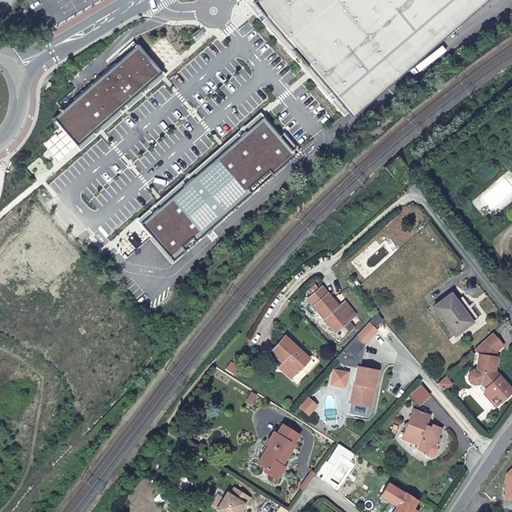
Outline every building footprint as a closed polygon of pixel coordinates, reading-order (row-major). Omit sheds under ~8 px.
[(255,0),(251,4),(349,114),(386,81),(390,86),(488,0),(255,0)] [(137,46),(52,120),(77,148),(161,74),(137,46)] [(263,118),(140,227),(174,264),(301,153),(299,151),(284,134),(280,138),(263,118)] [(314,287),(308,292),(312,297),(319,291),(314,287)] [(307,302),(337,333),(352,319),(346,313),(341,312),(336,308),(339,305),(322,288),(319,291),(312,297),(307,302)] [(467,316),(453,298),(436,310),(459,342),(475,331),(464,317),(467,316)] [(357,314),(345,300),(339,305),(336,308),(341,312),(346,313),(352,319),(357,314)] [(377,313),(368,323),(375,329),(382,319),(377,313)] [(375,329),(368,323),(340,355),(348,362),(363,363),(366,347),(375,329)] [(287,364),(301,375),(313,360),(308,357),(285,338),(274,353),(272,355),(285,366),(287,364)] [(500,355),(506,349),(496,338),(478,353),(483,359),(480,374),(478,374),(476,374),(473,376),(472,378),(471,382),(473,385),(477,388),(480,387),(483,386),(490,395),(486,398),(498,411),(511,398),(511,393),(498,376),(494,375),(495,370),(499,371),(501,362),(499,361),(500,355)] [(348,362),(340,355),(335,361),(345,368),(359,371),(360,366),(362,367),(363,363),(348,362)] [(372,390),(377,391),(380,370),(362,367),(360,366),(359,371),(352,406),(354,407),(352,417),(369,420),(371,410),(373,410),(375,397),(371,397),(372,390)] [(349,377),(335,374),(332,388),(346,391),(349,377)] [(447,379),(439,386),(446,394),(454,387),(447,379)] [(422,388),(411,397),(416,403),(427,394),(422,388)] [(251,404),(257,407),(263,399),(257,395),(251,404)] [(310,402),(303,411),(310,417),(318,408),(310,402)] [(402,441),(414,446),(421,449),(419,452),(428,456),(427,458),(432,460),(437,457),(439,452),(437,451),(442,441),(439,439),(443,430),(433,426),(432,428),(428,427),(429,424),(432,418),(426,416),(423,415),(415,411),(409,425),(408,426),(405,427),(407,430),(402,441)] [(270,447),(289,459),(293,453),(291,451),(286,447),(288,443),(294,447),(302,436),(285,425),(279,434),(275,431),(268,443),(271,445),(270,447)] [(270,447),(259,463),(271,471),(269,474),(278,479),(286,466),(284,465),(289,459),(270,447)] [(414,511),(419,505),(404,495),(404,496),(390,487),(383,499),(391,505),(386,511),(414,511)] [(233,496),(230,494),(218,511),(241,511),(242,511),(246,506),(248,507),(253,499),(237,490),(233,496)]
